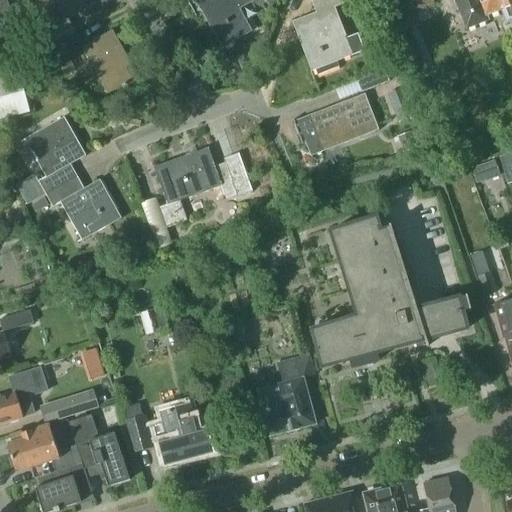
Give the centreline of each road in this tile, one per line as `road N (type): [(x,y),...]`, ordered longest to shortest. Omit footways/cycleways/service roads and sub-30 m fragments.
road 1 (residential): [(165,511),(475,427)]
road 2 (residential): [(205,114),(141,0)]
